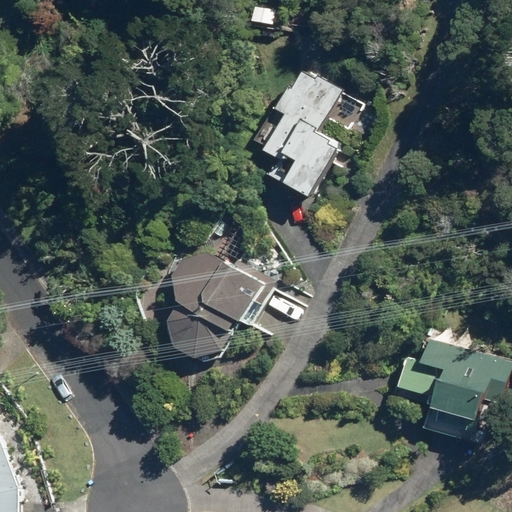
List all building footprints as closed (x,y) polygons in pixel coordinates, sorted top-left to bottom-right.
[(250,16),(249,33),(277,34),(278,17),(250,16)] [(319,135),(340,97),(302,76),(291,95),(287,92),(250,160),(263,167),(257,179),(310,208),(343,148),(319,135)] [(235,339),(263,294),(207,257),(167,268),(175,306),(166,328),(177,357),(199,367),(215,366),(233,337),(235,339)] [(409,360),(397,394),(427,403),(423,415),(476,432),(477,427),(485,430),(491,411),(511,417),(511,365),(431,341),(424,364),(409,360)] [(1,445),(0,443),(0,511),(18,511),(18,491),(1,445)]
